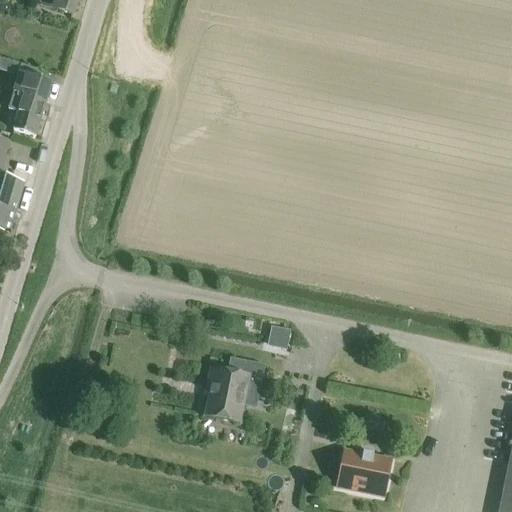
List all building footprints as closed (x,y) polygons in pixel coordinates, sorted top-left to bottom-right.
[(3,0),(0,0),(0,13),(8,16),(12,2),(3,0)] [(55,0),(52,12),(74,19),(79,0),(55,0)] [(18,77),(7,113),(17,116),(12,134),(35,141),(44,111),(46,105),(52,84),(34,79),(36,72),(12,65),(9,75),(18,77)] [(0,176),(9,145),(0,142),(0,235),(10,238),(25,188),(0,180),(0,176)] [(271,330),(267,349),(286,353),(290,334),(271,330)] [(204,421),(241,427),(250,381),(208,373),(204,399),(208,400),(204,421)] [(511,511),(511,453),(500,511),(511,511)] [(345,454),(337,491),(383,500),(391,464),(345,454)]
